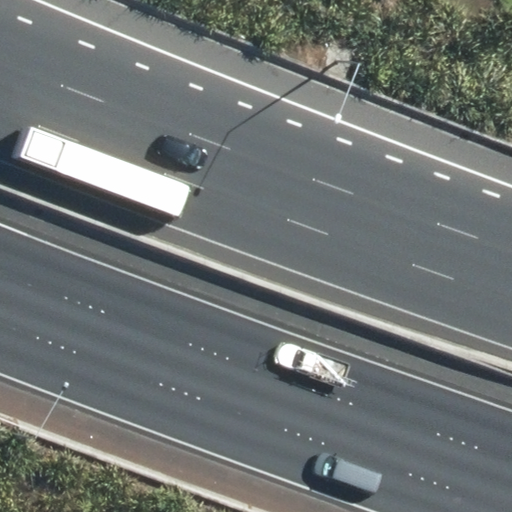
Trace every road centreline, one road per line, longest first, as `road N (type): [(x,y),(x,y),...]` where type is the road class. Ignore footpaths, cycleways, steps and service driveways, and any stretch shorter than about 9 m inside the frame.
road 1 (motorway): [(511,460),(0,274)]
road 2 (motorway): [(0,10),(82,45),(445,267)]
road 3 (motorway): [(0,98),(445,267)]
